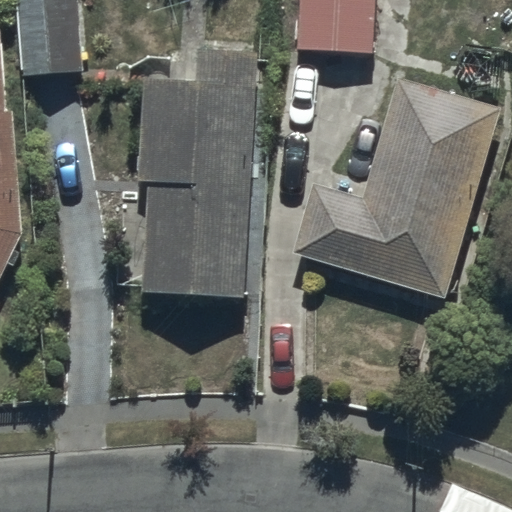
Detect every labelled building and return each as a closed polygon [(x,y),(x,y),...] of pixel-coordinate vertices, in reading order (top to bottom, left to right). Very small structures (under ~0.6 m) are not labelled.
[(71,0),(17,0),(21,71),(74,67),(71,0)] [(296,0),(294,39),(370,45),(372,0),(296,0)] [(262,69),(141,64),(136,175),(144,175),(140,282),(252,287),(262,69)] [(314,170),(293,243),(444,288),(500,100),(399,70),(365,185),(314,170)] [(0,262),(20,222),(14,99),(0,98),(0,262)]
